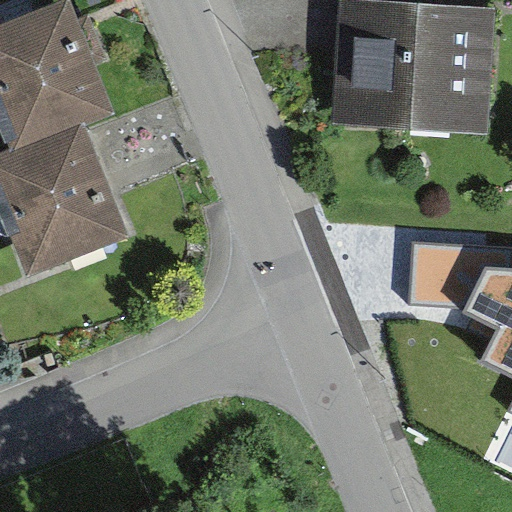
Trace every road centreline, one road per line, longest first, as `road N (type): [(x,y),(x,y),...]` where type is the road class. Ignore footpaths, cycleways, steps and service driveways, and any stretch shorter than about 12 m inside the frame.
road 1 (residential): [(0,440),(294,298)]
road 2 (residential): [(294,298),(175,0)]
road 3 (residential): [(379,511),(294,298)]
